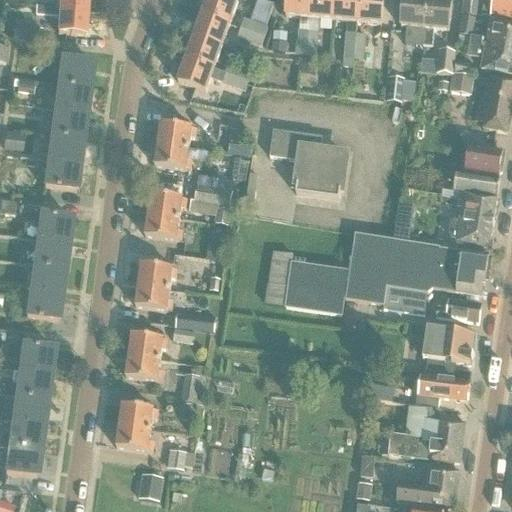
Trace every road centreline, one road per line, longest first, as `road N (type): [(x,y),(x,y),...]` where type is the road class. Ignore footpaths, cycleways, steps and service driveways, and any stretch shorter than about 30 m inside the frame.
road 1 (residential): [(71,511),(130,80),(155,0)]
road 2 (secondary): [(476,511),(511,272)]
